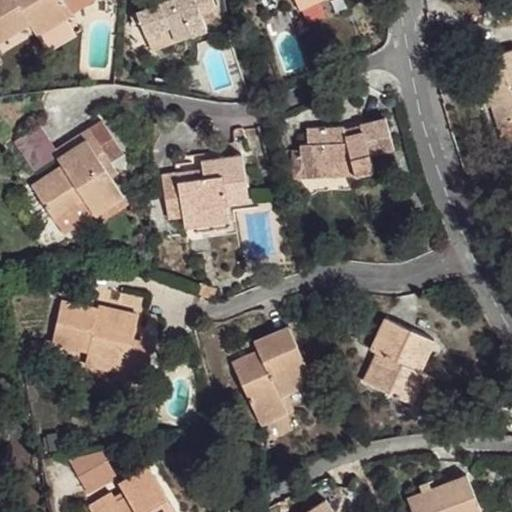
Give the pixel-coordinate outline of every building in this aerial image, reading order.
[(0,0),(0,46),(22,31),(31,44),(88,0),(0,0)] [(202,0),(189,0),(146,18),(156,43),(180,33),(188,50),(201,42),(193,23),(209,16),(202,0)] [(326,4),(324,0),(292,0),(298,13),(326,4)] [(180,33),(156,43),(166,61),(188,50),(180,33)] [(511,53),(478,62),(503,150),(511,147),(511,53)] [(62,152),(66,161),(84,152),(103,188),(110,184),(88,140),(62,152)] [(352,147),(319,142),(316,151),(313,171),(358,179),(357,202),(372,203),(374,183),(397,186),(398,153),(369,151),(367,162),(350,160),(352,147)] [(313,171),(316,151),(305,149),(300,189),(357,202),(358,179),(313,171)] [(66,161),(53,167),(57,176),(77,215),(83,228),(114,213),(103,188),(84,152),(66,161)] [(203,178),(174,182),(182,235),(230,228),(228,219),(249,215),(242,165),(202,170),(203,178)] [(57,176),(23,190),(42,233),(77,215),(57,176)] [(230,228),(182,235),(182,249),(232,243),(230,228)] [(100,325),(65,318),(58,362),(95,367),(100,325)] [(426,338),(385,320),(372,351),(378,354),(364,386),(407,406),(414,387),(409,384),(415,372),(426,338)] [(102,321),(100,325),(95,367),(93,382),(137,386),(144,326),(102,321)] [(266,362),(285,405),(319,390),(293,337),(261,351),(266,362)] [(266,362),(236,374),(265,437),(292,424),(285,405),(266,362)] [(434,381),(415,372),(409,384),(414,387),(407,406),(423,411),(434,381)] [(68,462),(85,494),(115,478),(98,446),(68,462)] [(121,511),(120,507),(111,511),(173,511),(156,480),(127,496),(135,510),(131,511),(121,511)] [(432,500),(416,507),(418,511),(488,511),(477,483),(457,489),(432,500)]
